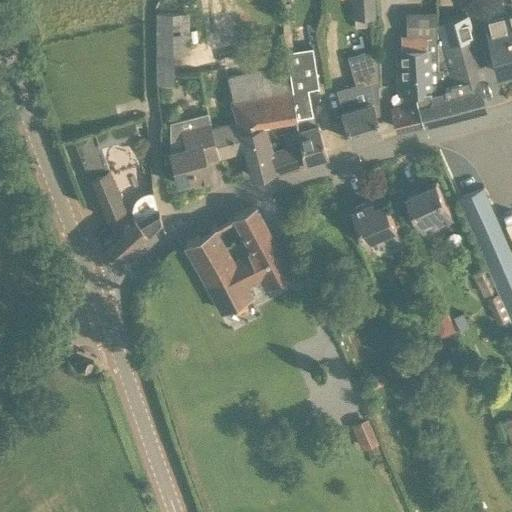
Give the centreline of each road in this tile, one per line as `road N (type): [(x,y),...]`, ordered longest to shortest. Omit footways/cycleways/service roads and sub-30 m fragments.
road 1 (residential): [(179,226),(284,176),(511,110)]
road 2 (secondary): [(97,299),(0,64)]
road 3 (secondary): [(174,511),(97,299)]
road 4 (unclassified): [(0,386),(97,299)]
